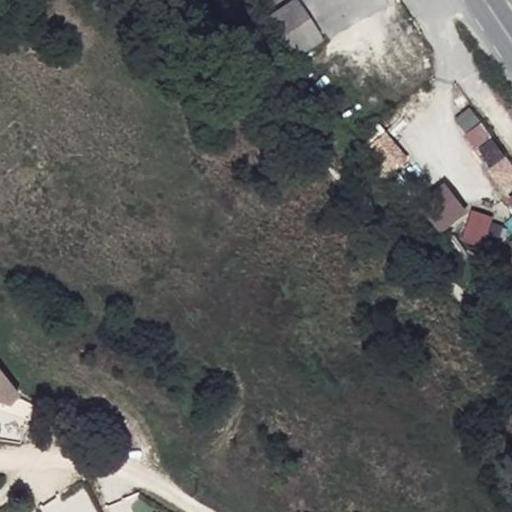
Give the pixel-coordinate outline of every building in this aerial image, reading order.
[(295,59),(328,38),(302,0),(292,0),(267,17),(295,59)] [(503,188),(511,183),(511,162),(489,121),(471,131),(503,188)] [(453,184),(425,204),(445,232),(473,212),(453,184)] [(462,240),(485,248),(496,217),(474,209),(462,240)] [(0,403),(10,406),(19,397),(0,372),(0,403)]
